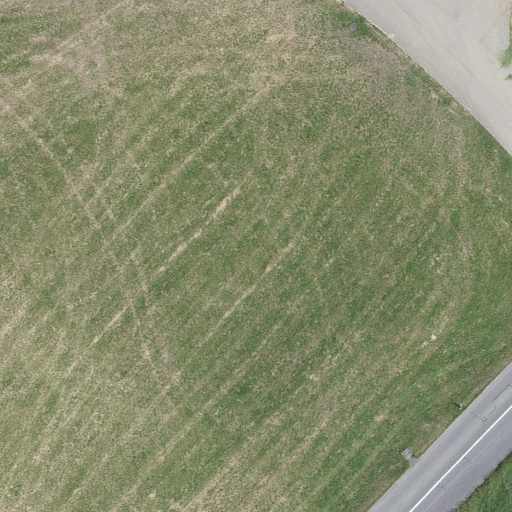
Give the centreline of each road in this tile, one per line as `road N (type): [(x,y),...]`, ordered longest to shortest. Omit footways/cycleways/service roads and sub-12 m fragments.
road 1 (track): [(354,0),(511,131)]
road 2 (secondary): [(419,511),(511,416)]
